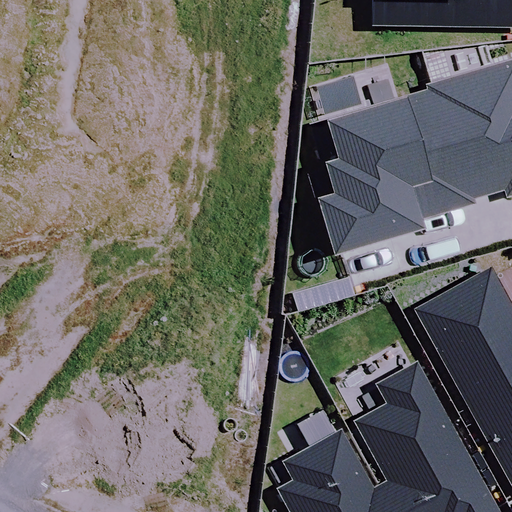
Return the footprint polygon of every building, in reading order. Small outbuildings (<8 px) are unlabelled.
[(511,0),(365,0),(365,23),(511,26),(511,0)] [(511,59),(421,86),(423,90),(455,201),(499,188),(501,195),(511,191),(511,59)] [(300,176),(322,252),(410,227),(409,221),(457,208),(455,201),(423,90),(306,123),(320,170),(300,176)] [(511,317),(486,270),(412,310),(511,491),(511,317)] [(491,511),(411,364),(372,385),(382,404),(351,421),(384,481),(376,485),(390,511),(491,511)] [(390,511),(376,485),(368,489),(336,431),(279,462),(288,480),(272,488),(285,511),(390,511)]
